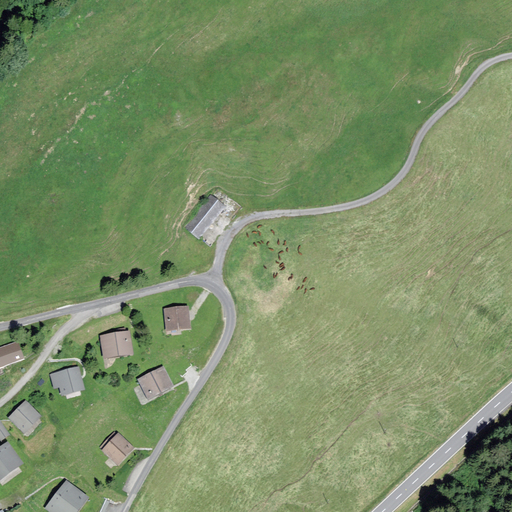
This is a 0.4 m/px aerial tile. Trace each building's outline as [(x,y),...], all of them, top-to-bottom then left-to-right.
[(211,195),(185,227),(199,238),(225,206),(211,195)] [(187,307),(166,309),(168,329),(189,327),(187,307)] [(129,331),(102,335),(106,356),(132,352),(129,331)] [(17,343),(0,348),(0,366),(23,359),(17,343)] [(78,367),(51,375),(55,386),(60,385),(63,394),(84,388),(78,367)] [(163,367),(139,379),(147,396),(171,384),(163,367)] [(40,416),(25,402),(10,417),(25,431),(40,416)] [(0,421),(0,437),(1,439),(9,434),(0,421)] [(119,434),(103,449),(118,464),(133,449),(119,434)] [(0,478),(22,463),(7,443),(0,447),(0,478)] [(66,482),(47,508),(51,511),(76,511),(87,498),(66,482)]
